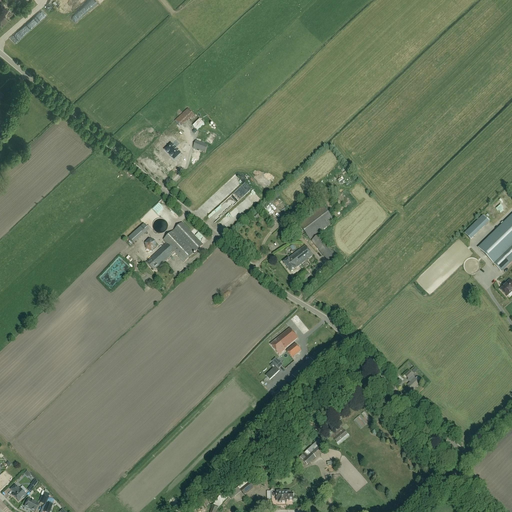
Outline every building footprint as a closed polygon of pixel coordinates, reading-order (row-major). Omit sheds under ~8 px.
[(188,109),(175,121),(180,127),(194,115),(188,109)] [(185,140),(177,148),(182,153),(189,145),(185,140)] [(193,148),(204,153),(208,146),(196,141),(193,148)] [(166,148),(166,149),(165,150),(174,160),(180,154),(171,144),(169,146),(168,145),(166,148)] [(342,176),(338,179),(342,184),(349,177),(344,171),(341,174),(342,176)] [(223,200),(219,197),(221,195),(217,192),(214,197),(221,202),(223,200)] [(340,203),(346,199),(342,194),(336,199),(340,203)] [(250,195),(234,210),(239,216),(256,201),(250,195)] [(211,203),(209,200),(202,206),(203,208),(202,208),(205,213),(218,203),(216,200),(213,196),(211,197),(214,201),(211,203)] [(310,240),(334,221),(321,206),(298,224),(310,240)] [(162,218),(165,215),(158,208),(155,211),(162,218)] [(511,215),(478,248),(489,259),(501,272),(511,260),(511,215)] [(464,234),(470,240),(488,222),(482,216),(464,234)] [(160,265),(175,252),(184,262),(203,245),(182,223),(164,240),(167,244),(146,263),(153,271),(160,265)] [(128,238),(134,244),(149,230),(144,224),(128,238)] [(311,241),(328,263),(336,256),(319,235),(311,241)] [(149,239),(145,244),(146,250),(152,251),(156,247),(155,241),(149,239)] [(313,256),(305,246),(283,263),(290,273),(313,256)] [(189,272),(186,269),(180,274),(182,277),(189,272)] [(304,270),(295,277),(300,283),(309,277),(304,270)] [(511,282),(509,280),(505,285),(504,287),(503,286),(500,290),(506,297),(511,291),(511,282)] [(298,339),(290,329),(270,344),(279,355),(285,350),(284,349),(298,339)] [(295,344),(286,351),(292,358),(301,351),(295,344)] [(292,376),(300,385),(319,368),(310,359),(292,376)] [(409,382),(410,383),(407,385),(412,391),(420,384),(412,376),(413,375),(410,371),(405,376),(410,381),(409,382)] [(364,412),(362,414),(369,423),(371,420),(364,412)] [(347,436),(337,423),(327,431),(337,444),(347,436)] [(312,454),(320,446),(316,442),(307,451),(299,458),(307,466),(316,458),(312,454)] [(27,490),(30,492),(38,483),(34,480),(31,485),(27,490)] [(228,495),(231,499),(241,491),(244,495),(253,488),(247,480),(228,495)] [(15,486),(11,490),(14,494),(12,496),(18,502),(22,498),(23,498),(25,497),(25,496),(25,495),(20,489),(19,490),(15,486)] [(286,501),(293,501),(293,494),(290,494),(290,492),(278,492),(278,494),(274,494),(274,497),(278,497),(278,503),(286,503),(286,501)] [(199,496),(206,505),(210,502),(204,493),(199,496)] [(212,507),(218,507),(225,500),(220,495),(213,505),(212,507)] [(28,500),(24,507),(34,511),(39,505),(28,500)] [(49,511),(52,505),(48,503),(43,511),(49,511)]
